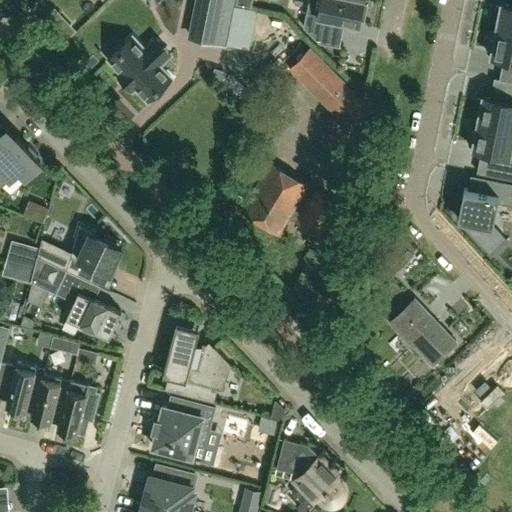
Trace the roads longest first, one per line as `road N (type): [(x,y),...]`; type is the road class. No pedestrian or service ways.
road 1 (residential): [(454,511),(0,22)]
road 2 (residential): [(408,511),(166,259)]
road 3 (residential): [(511,309),(424,218),(417,198),(455,0)]
road 4 (residential): [(166,259),(0,86)]
road 5 (residential): [(166,259),(110,475)]
